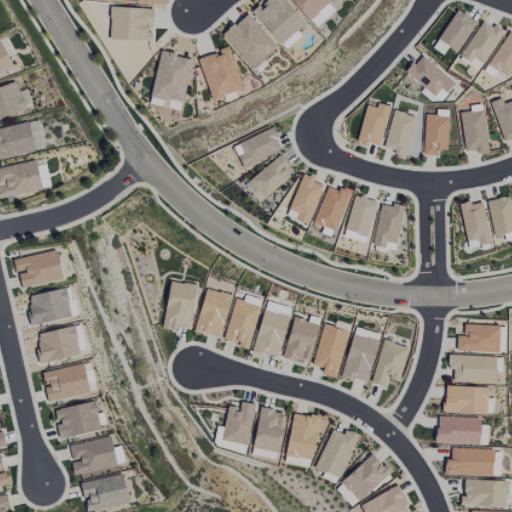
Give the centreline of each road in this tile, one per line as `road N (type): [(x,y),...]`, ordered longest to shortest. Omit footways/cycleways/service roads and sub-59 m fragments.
road 1 (residential): [(40,0),(143,161),(221,228),(329,282),(443,296),(511,284)]
road 2 (residential): [(192,366),(240,372),(354,409),(421,470),(439,511)]
road 3 (residential): [(313,120),(318,147),(330,157),(388,177),(457,181),(511,165)]
road 4 (residential): [(0,300),(41,484)]
road 5 (residential): [(313,120),(363,80),(427,0)]
road 6 (residential): [(143,161),(97,198),(0,230)]
road 7 (residential): [(390,434),(423,371),(435,295)]
